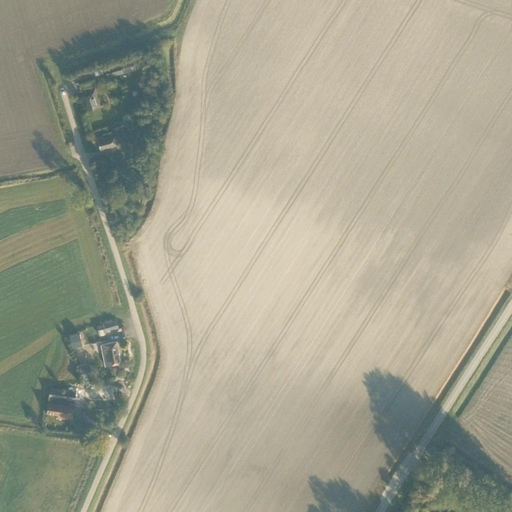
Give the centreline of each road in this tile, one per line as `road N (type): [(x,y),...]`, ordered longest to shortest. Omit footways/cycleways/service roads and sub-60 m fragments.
road 1 (unclassified): [(83,511),(138,382),(142,350),(61,88)]
road 2 (unclassified): [(511,306),(381,511)]
